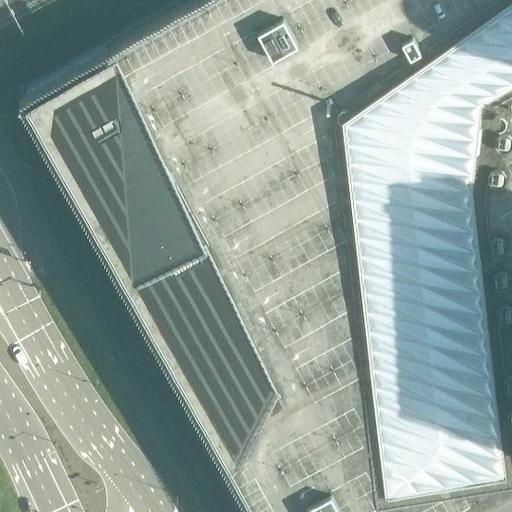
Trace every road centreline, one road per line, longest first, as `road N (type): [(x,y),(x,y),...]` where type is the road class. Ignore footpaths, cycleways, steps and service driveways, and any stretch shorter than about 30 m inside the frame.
road 1 (secondary): [(118,463),(69,402),(3,281)]
road 2 (unknown): [(305,425),(342,383),(362,435),(273,485)]
